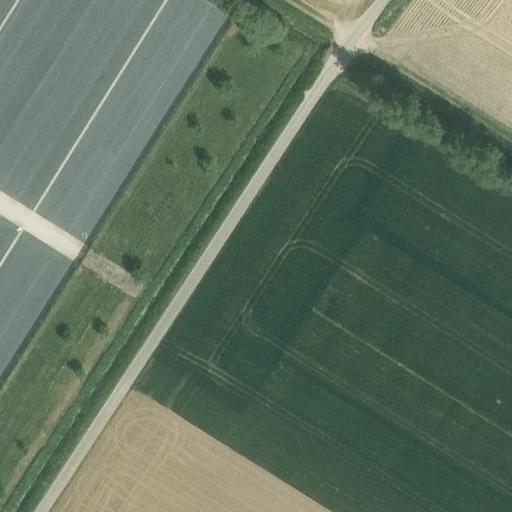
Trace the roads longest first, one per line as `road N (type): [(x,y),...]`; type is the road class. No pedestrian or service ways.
road 1 (unclassified): [(374,0),(38,511)]
road 2 (track): [(294,0),(511,135)]
